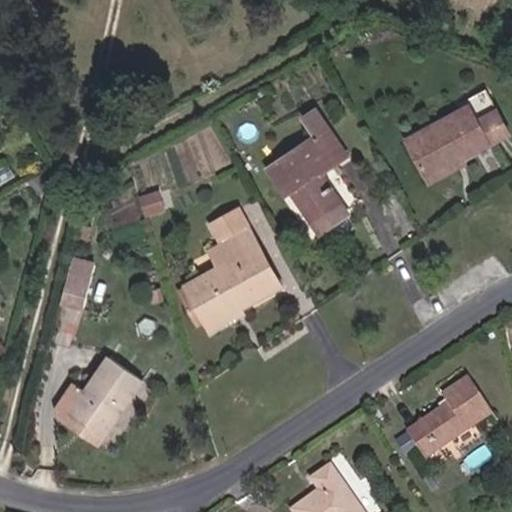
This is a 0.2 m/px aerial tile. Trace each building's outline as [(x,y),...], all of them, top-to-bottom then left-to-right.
[(404,145),(426,183),(461,163),(510,135),(483,87),(459,100),(465,112),(462,113),(404,145)] [(320,118),(301,127),(316,153),(268,181),(282,206),(290,201),(307,232),(339,215),(321,186),(349,169),(320,118)] [(461,163),(426,183),(429,190),(465,170),(461,163)] [(206,238),(215,255),(219,253),(228,273),(206,284),(182,295),(200,330),(233,313),(237,320),(280,296),(238,221),(206,238)] [(196,264),(206,284),(228,273),(219,253),(215,255),(196,264)] [(89,311),(99,268),(76,263),(66,305),(89,311)] [(143,381),(110,357),(82,397),(70,415),(103,438),(143,381)] [(442,415),(408,441),(424,467),(489,423),(464,388),(438,408),(442,415)] [(59,416),(99,444),(103,438),(70,415),(82,397),(70,389),(58,406),(59,416)] [(354,511),(324,467),(309,478),(318,493),(293,511),(354,511)]
